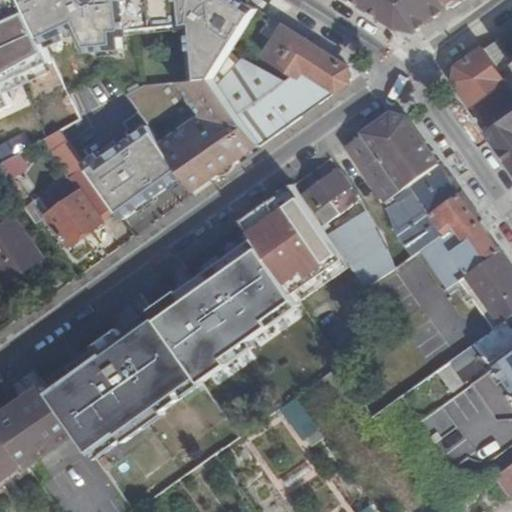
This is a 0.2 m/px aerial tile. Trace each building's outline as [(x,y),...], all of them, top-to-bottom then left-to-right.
[(22,0),(44,45),(76,30),(87,54),(123,50),(122,37),(131,36),(182,25),(182,30),(191,30),(196,80),(215,78),(226,60),(245,31),(259,9),(244,0),(22,0)] [(439,19),(425,0),(355,0),(400,29),(420,32),(439,19)] [(425,0),(439,19),(453,8),(447,0),(425,0)] [(447,0),(453,8),(464,0),(447,0)] [(243,60),(218,86),(261,148),(352,82),(352,67),(286,26),(265,56),(293,75),(286,81),(243,60)] [(507,77),(511,73),(511,54),(501,39),(488,48),(507,77)] [(511,73),(507,77),(488,48),(462,67),(459,85),(486,123),(511,104),(511,73)] [(38,60),(0,77),(0,111),(51,88),(38,60)] [(214,79),(145,86),(127,95),(149,127),(185,177),(196,194),(261,148),(218,86),(214,79)] [(424,285),(433,300),(460,281),(502,251),(410,123),(404,118),(391,116),(346,147),(386,203),(388,203),(393,199),(406,216),(409,214),(418,227),(417,234),(403,244),(409,260),(410,263),(424,285)] [(511,117),(492,132),(511,160),(511,117)] [(98,156),(85,165),(124,221),(185,177),(149,127),(101,161),(98,156)] [(46,204),(53,215),(96,185),(56,133),(18,155),(23,164),(48,149),(74,185),(46,204)] [(331,158),(301,182),(308,190),(337,167),(331,158)] [(339,168),(301,195),(308,205),(309,207),(323,227),(361,200),(339,168)] [(114,208),(96,185),(53,215),(51,216),(68,240),(71,244),(106,219),(103,216),(114,208)] [(296,216),(309,207),(308,205),(301,195),(300,193),(287,202),(296,216)] [(241,223),(277,274),(317,245),(296,216),(287,202),(281,194),(241,223)] [(367,289),(386,276),(397,269),(397,268),(367,210),(329,234),(329,235),(345,258),(367,289)] [(68,240),(51,216),(44,221),(61,245),(68,240)] [(16,219),(0,229),(0,276),(7,286),(45,259),(16,219)] [(270,268),(249,239),(210,267),(231,296),(270,268)] [(460,281),(494,331),(511,317),(511,265),(502,251),(460,281)] [(286,289),(274,273),(265,280),(276,296),(286,289)] [(414,314),(400,295),(386,276),(367,289),(371,295),(394,328),(414,314)] [(433,300),(424,285),(414,292),(410,288),(400,295),(414,314),(433,300)] [(206,355),(232,336),(234,334),(200,288),(158,317),(188,360),(191,365),(206,355)] [(0,315),(9,308),(0,294),(0,315)] [(75,373),(47,391),(58,407),(77,433),(96,460),(203,382),(191,365),(188,360),(158,317),(152,311),(72,369),(75,373)] [(490,365),(511,348),(511,317),(494,331),(475,345),(482,355),(490,365)] [(238,343),(232,336),(206,355),(212,363),(238,343)] [(482,355),(475,345),(449,363),(458,374),(462,370),(464,372),(469,368),(467,366),(482,355)] [(511,356),(472,385),(499,422),(511,421),(511,356)] [(338,406),(355,394),(337,369),(320,381),(338,406)] [(0,426),(29,467),(77,433),(58,407),(47,391),(0,423),(0,426)] [(303,441),(304,441),(320,430),(297,397),(293,400),(281,409),(303,441)] [(220,400),(217,402),(239,433),(241,437),(254,428),(237,405),(229,412),(220,400)] [(0,494),(33,472),(29,467),(0,426),(0,494)] [(314,454),(329,442),(320,430),(304,441),(314,454)] [(511,464),(494,478),(509,497),(511,494),(511,464)]
